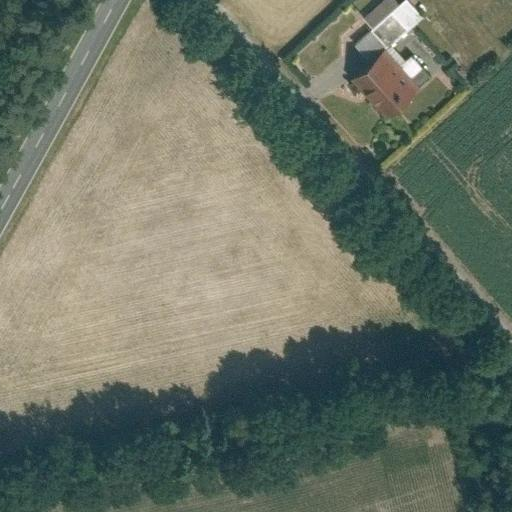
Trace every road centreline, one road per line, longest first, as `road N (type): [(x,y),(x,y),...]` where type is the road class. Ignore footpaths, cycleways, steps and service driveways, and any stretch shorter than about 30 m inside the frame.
road 1 (residential): [(511,332),(206,0)]
road 2 (tertiary): [(116,0),(0,210)]
